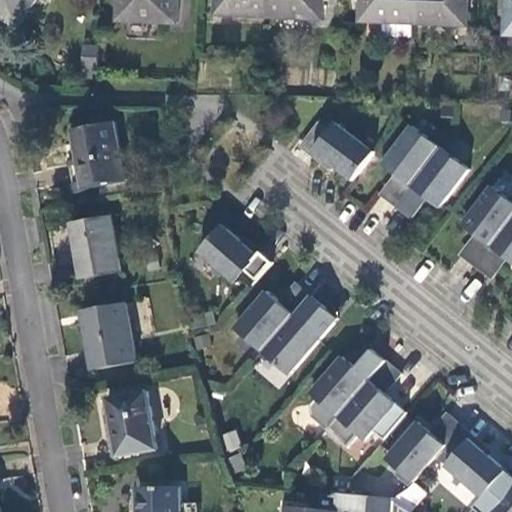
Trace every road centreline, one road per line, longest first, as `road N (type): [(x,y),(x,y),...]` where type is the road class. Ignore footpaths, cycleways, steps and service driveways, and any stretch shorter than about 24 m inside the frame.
road 1 (residential): [(63,511),(0,176)]
road 2 (residential): [(511,371),(253,176)]
